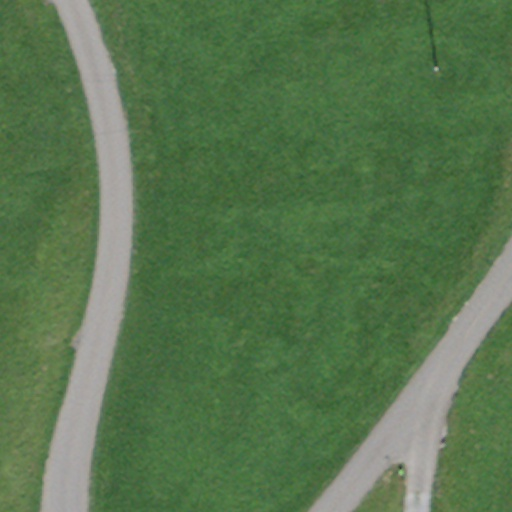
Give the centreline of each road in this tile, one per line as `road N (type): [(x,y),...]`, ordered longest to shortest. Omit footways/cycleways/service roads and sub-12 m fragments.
road 1 (residential): [(64,511),(65,471),(117,220),(106,100),(72,0)]
road 2 (residential): [(511,277),(329,511)]
